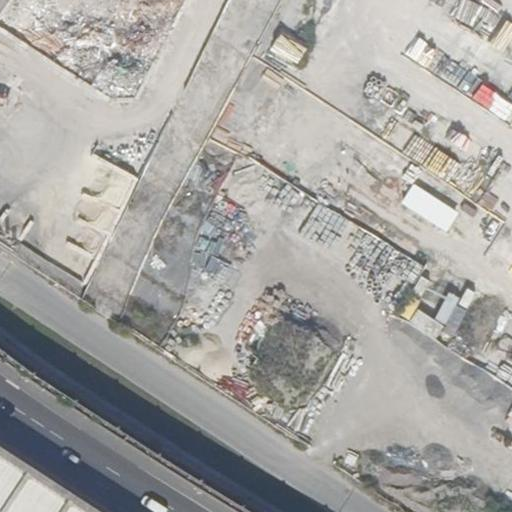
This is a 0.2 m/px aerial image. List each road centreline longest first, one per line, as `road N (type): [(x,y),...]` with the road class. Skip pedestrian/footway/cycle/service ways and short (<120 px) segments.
road 1 (residential): [(0,269),(370,511)]
road 2 (motorway): [(185,511),(0,396)]
